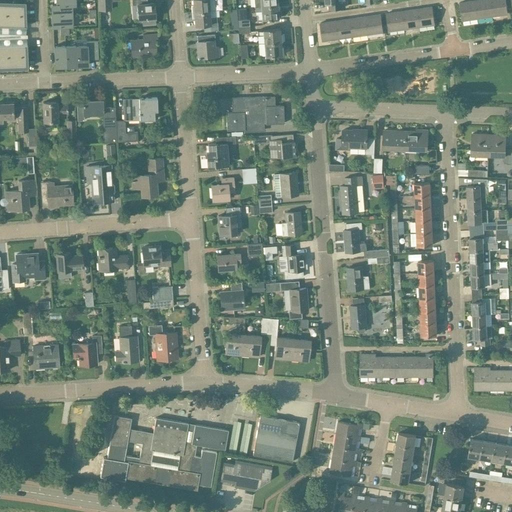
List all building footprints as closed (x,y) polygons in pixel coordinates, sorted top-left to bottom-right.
[(112,10),(111,0),(97,0),(98,11),(112,10)] [(155,23),(154,17),(155,17),(154,2),(147,3),(146,0),(131,0),(132,5),(137,4),(138,19),(144,18),(145,24),(155,23)] [(216,10),(216,4),(215,0),(193,0),(194,12),(209,11),(216,10)] [(342,1),(338,2),(338,0),(324,0),(325,3),(328,3),(329,9),(342,8),(342,1)] [(478,0),(475,1),(478,18),(485,17),(492,16),(489,0),(478,0)] [(505,0),(489,0),(492,16),(507,14),(505,0)] [(22,26),(26,26),(25,3),(0,1),(0,25),(1,26),(5,26),(8,26),(15,26),(19,26),(22,26)] [(475,1),(460,3),(463,20),(478,18),(475,1)] [(53,15),(72,14),(72,4),(72,3),(56,4),(52,4),(53,15)] [(262,19),(280,17),(279,5),(255,6),(255,12),(261,12),(262,19)] [(416,9),(419,27),(434,24),(431,7),(416,9)] [(419,27),(416,9),(402,11),(404,29),(419,27)] [(209,11),(194,12),(195,25),(203,25),(204,32),(218,31),(217,17),(219,17),(219,10),(216,10),(209,11)] [(404,29),(402,11),(386,13),(389,31),(404,29)] [(72,14),(53,15),(53,26),(73,26),(72,14)] [(365,17),(367,34),(383,32),(380,14),(365,17)] [(367,34),(365,17),(350,19),(353,36),(367,34)] [(353,36),(350,19),(335,21),(338,39),(353,36)] [(338,39),(335,21),(320,23),(323,41),(338,39)] [(257,36),(263,36),(264,43),(282,42),(281,28),(263,30),(263,31),(257,32),(257,36)] [(156,41),(157,41),(157,34),(143,35),(144,39),(131,40),(132,56),(143,55),(143,57),(157,55),(156,41)] [(200,57),(218,56),(218,47),(214,47),(213,41),(215,40),(215,34),(196,36),(198,58),(201,58),(200,57)] [(88,64),(88,59),(98,59),(98,40),(86,41),(86,44),(76,45),(77,65),(88,64)] [(282,42),(264,43),(265,56),(283,54),(282,42)] [(0,67),(13,67),(21,67),(28,67),(27,43),(23,43),(19,44),(16,44),(9,44),(6,44),(2,44),(0,44),(0,67)] [(66,65),(65,45),(54,46),(55,66),(66,65)] [(65,45),(66,65),(77,65),(76,45),(65,45)] [(262,124),(284,123),(283,105),(275,105),(274,96),(232,97),(232,112),(226,112),(226,130),(244,129),(244,132),(262,131),(262,124)] [(154,111),(157,110),(157,97),(124,98),(124,119),(155,119),(154,111)] [(84,113),(102,113),(103,143),(117,142),(116,121),(115,121),(114,110),(103,111),(103,99),(83,100),(84,113)] [(44,102),(44,121),(45,127),(58,126),(58,113),(68,113),(68,104),(57,104),(57,101),(44,102)] [(18,116),(18,127),(18,132),(25,132),(25,129),(27,129),(28,129),(27,106),(18,107),(18,108),(14,108),(13,108),(13,103),(0,103),(0,123),(3,124),(3,118),(13,117),(13,116),(18,116)] [(66,120),(67,146),(77,146),(76,120),(66,120)] [(116,121),(117,142),(137,141),(137,132),(125,132),(125,120),(116,121)] [(37,146),(36,128),(28,129),(27,129),(28,147),(37,146)] [(373,154),(374,138),(367,138),(367,130),(357,129),(357,130),(343,130),(342,138),(336,138),(336,149),(344,149),(344,147),(366,148),(365,154),(373,154)] [(405,149),(405,131),(383,130),(382,148),(405,149)] [(405,131),(405,149),(427,150),(427,132),(405,131)] [(292,134),(270,136),(270,139),(268,140),(270,158),(285,157),(294,156),(293,141),(292,134)] [(488,155),(488,134),(472,134),(471,155),(488,155)] [(488,134),(488,155),(504,156),(503,163),(511,163),(511,148),(505,149),(505,135),(488,134)] [(226,144),(235,143),(235,137),(218,137),(218,144),(215,144),(215,143),(208,144),(208,152),(206,152),(207,168),(215,167),(215,166),(228,165),(226,144)] [(107,155),(115,155),(114,145),(106,145),(107,155)] [(33,156),(26,157),(26,166),(27,174),(34,173),(33,156)] [(160,181),(165,181),(164,157),(146,158),(147,173),(131,174),(131,189),(142,188),(142,197),(161,196),(160,181)] [(382,173),(382,158),(374,158),(373,172),(382,173)] [(99,165),(86,166),(87,184),(92,183),(93,202),(112,201),(111,176),(110,165),(99,165)] [(429,172),(429,165),(415,165),(415,173),(430,173),(430,172),(429,172)] [(255,168),(242,169),(243,184),(256,183),(255,168)] [(296,173),(274,174),(276,197),(297,195),(296,173)] [(373,174),(373,187),(385,188),(385,175),(373,174)] [(396,175),(386,176),(386,185),(390,185),(391,197),(397,196),(396,175)] [(345,185),(340,186),(343,214),(358,213),(358,212),(364,211),(362,184),(362,177),(345,178),(345,185)] [(228,193),(234,192),(232,178),(221,179),(222,184),(211,185),(212,200),(228,199),(228,193)] [(0,200),(0,201),(0,202),(0,203),(2,205),(3,205),(7,205),(8,210),(29,209),(28,194),(35,193),(34,179),(17,180),(18,190),(7,191),(7,198),(3,198),(1,199),(0,200)] [(467,186),(467,199),(487,198),(486,197),(488,197),(487,188),(486,188),(486,186),(488,186),(487,179),(475,179),(474,179),(474,186),(467,186)] [(48,181),(40,182),(42,206),(49,206),(49,208),(55,207),(55,205),(73,204),(71,185),(53,186),(53,183),(48,181)] [(415,195),(430,195),(430,182),(414,183),(415,195)] [(271,194),(258,196),(259,207),(271,206),(271,194)] [(430,195),(415,195),(415,208),(431,207),(430,195)] [(481,210),(481,203),(487,203),(487,198),(467,199),(468,211),(481,210)] [(255,213),(254,205),(246,205),(246,214),(255,213)] [(236,226),(240,226),(239,207),(225,208),(225,215),(218,216),(219,234),(236,233),(236,226)] [(431,207),(415,208),(416,220),(431,220),(431,207)] [(481,210),(468,211),(469,223),(482,222),(487,222),(488,222),(488,210),(481,210)] [(285,213),(286,223),(281,223),(282,236),(301,234),(299,212),(285,213)] [(496,230),(508,229),(508,223),(508,219),(507,219),(496,220),(496,230)] [(431,220),(416,220),(417,233),(432,232),(431,220)] [(360,251),(366,250),(366,244),(364,243),(359,243),(358,229),(362,229),(361,222),(352,223),(352,229),(344,230),(346,252),(360,251)] [(508,229),(496,230),(496,241),(508,240),(508,235),(508,229)] [(417,233),(411,233),(411,246),(433,245),(432,232),(417,233)] [(497,242),(483,243),(483,238),(469,238),(470,250),(483,250),(498,249),(497,242)] [(261,243),(247,244),(248,256),(262,255),(261,243)] [(302,270),(304,270),(304,269),(306,268),(306,263),(303,263),(303,254),(295,255),(294,245),(282,246),(283,256),(287,255),(288,271),(284,271),(285,278),(303,277),(302,270)] [(276,246),(264,247),(265,259),(272,259),(271,253),(276,252),(276,246)] [(145,273),(144,266),(160,265),(160,267),(170,266),(169,253),(160,254),(159,247),(142,248),(143,262),(137,262),(138,273),(145,273)] [(117,268),(128,267),(127,255),(116,256),(116,248),(98,249),(99,262),(98,262),(99,271),(117,270),(117,268)] [(369,251),(369,257),(389,256),(389,249),(369,251)] [(483,250),(470,250),(470,262),(484,262),(490,261),(489,250),(483,250)] [(16,255),(17,264),(12,264),(13,281),(23,280),(23,275),(35,275),(35,279),(45,279),(43,260),(38,261),(37,253),(16,255)] [(70,253),(57,254),(58,271),(59,271),(59,277),(70,276),(70,277),(71,277),(71,270),(71,269),(83,268),(82,255),(70,256),(70,253)] [(235,261),(239,261),(239,254),(234,254),(217,255),(218,270),(236,268),(235,261)] [(419,273),(434,272),(433,260),(418,260),(419,273)] [(484,262),(470,262),(471,274),(490,273),(490,269),(490,261),(484,262)] [(364,289),(370,288),(369,276),(362,276),(362,267),(348,268),(349,290),(364,289)] [(434,272),(419,273),(419,286),(435,285),(434,272)] [(490,273),(471,274),(471,287),(485,286),(491,286),(490,273)] [(127,280),(128,303),(136,302),(134,279),(127,280)] [(280,282),(266,284),(266,292),(280,291),(280,282)] [(221,310),(243,309),(241,283),(230,284),(231,292),(220,293),(221,310)] [(435,285),(419,286),(420,298),(435,297),(435,285)] [(153,302),(173,300),(172,286),(152,287),(153,301),(153,302)] [(291,311),(289,311),(290,319),(302,318),(301,311),(307,311),(305,288),(290,290),(291,311)] [(84,292),(85,307),(93,306),(92,292),(84,292)] [(435,297),(420,298),(420,310),(436,310),(435,297)] [(482,298),(482,302),(472,302),(472,315),(486,314),(492,314),(491,298),(482,298)] [(148,308),(173,306),(173,300),(153,302),(153,301),(142,302),(143,309),(143,313),(149,312),(148,308)] [(353,328),(358,327),(358,331),(360,333),(364,332),(365,331),(365,327),(367,327),(365,304),(351,305),(353,328)] [(436,310),(420,310),(421,323),(436,322),(436,310)] [(22,313),(24,336),(32,335),(31,312),(22,313)] [(473,327),(486,326),(486,314),(472,315),(473,327)] [(262,318),(260,334),(268,335),(270,318),(262,318)] [(270,318),(268,335),(269,335),(277,335),(278,319),(271,318),(270,318)] [(295,319),(295,327),(308,328),(308,320),(295,319)] [(436,322),(421,323),(422,336),(437,335),(436,322)] [(121,363),(139,361),(137,336),(132,337),(131,326),(119,326),(119,333),(120,333),(121,338),(119,338),(120,352),(115,352),(116,361),(121,361),(121,363)] [(149,335),(156,334),(157,361),(177,359),(175,333),(162,334),(161,326),(149,327),(149,335)] [(490,345),(490,338),(492,338),(491,326),(486,326),(473,327),(473,338),(480,338),(481,345),(490,345)] [(242,356),(244,335),(227,333),(225,354),(242,356)] [(91,336),(92,343),(73,345),(73,353),(79,353),(80,366),(97,365),(96,353),(102,353),(101,335),(91,336)] [(244,335),(242,356),(259,357),(261,336),(244,335)] [(292,360),(293,339),(276,338),(275,359),(292,360)] [(293,339),(292,360),(308,361),(310,340),(293,339)] [(1,372),(1,371),(9,370),(8,356),(20,356),(19,340),(5,341),(5,346),(0,346),(0,372),(1,372)] [(510,351),(510,341),(503,340),(501,350),(510,351)] [(35,369),(59,367),(58,345),(33,347),(35,369)] [(376,356),(376,353),(360,353),(360,377),(375,376),(374,356),(376,356)] [(418,356),(418,376),(433,376),(433,353),(426,353),(426,356),(418,356)] [(376,356),(374,356),(375,376),(389,376),(389,356),(376,356)] [(403,376),(403,356),(389,356),(389,376),(403,376)] [(418,376),(418,356),(403,356),(403,376),(418,376)] [(489,390),(489,367),(474,367),(474,390),(489,390)] [(503,390),(503,370),(489,370),(489,367),(489,390),(503,390)] [(511,389),(511,369),(503,370),(503,390),(511,389)] [(292,461),(297,434),(299,422),(260,414),(253,453),(292,461)] [(216,452),(202,450),(201,457),(194,456),(197,443),(222,448),(225,448),(228,429),(188,422),(188,423),(156,417),(153,433),(129,429),(131,418),(114,415),(107,458),(103,457),(100,476),(125,481),(125,478),(197,490),(198,484),(211,487),(216,452)] [(235,420),(229,450),(236,452),(242,422),(235,420)] [(337,421),(335,434),(355,438),(356,435),(357,428),(362,428),(363,424),(357,423),(356,425),(337,421)] [(247,454),(251,423),(245,422),(243,444),(240,443),(239,453),(247,454)] [(396,445),(413,447),(415,435),(398,433),(396,445)] [(335,434),(333,447),(353,450),(354,448),(355,440),(360,441),(360,438),(360,436),(356,435),(355,438),(335,434)] [(480,458),(482,441),(470,439),(468,456),(480,458)] [(491,460),(494,442),(482,441),(480,458),(491,460)] [(503,462),(506,444),(494,442),(491,460),(503,462)] [(511,445),(506,444),(503,462),(511,463),(511,445)] [(413,447),(396,445),(394,456),(411,459),(413,447)] [(333,447),(331,459),(351,462),(351,461),(352,452),(357,453),(358,451),(358,449),(354,448),(353,450),(333,447)] [(64,448),(63,455),(72,456),(73,449),(64,448)] [(411,459),(394,456),(392,468),(409,471),(411,459)] [(269,477),(271,466),(235,459),(235,463),(224,461),(221,478),(246,483),(245,487),(254,488),(267,480),(267,476),(269,477)] [(331,459),(329,472),(349,475),(351,465),(355,466),(356,463),(356,461),(351,461),(351,462),(331,459)] [(409,471),(392,468),(390,480),(407,483),(409,471)] [(444,495),(461,498),(463,486),(446,483),(444,495)] [(340,499),(337,511),(350,511),(353,500),(351,500),(343,498),(344,493),(339,492),(338,499),(340,499)] [(353,500),(350,511),(363,511),(365,502),(364,502),(356,500),(357,495),(354,495),(352,494),(351,500),(353,500)] [(442,507),(459,510),(461,498),(444,495),(442,507)] [(365,502),(363,511),(376,511),(378,504),(376,504),(368,502),(369,497),(366,497),(365,497),(364,502),(365,502)] [(378,504),(376,511),(389,511),(391,506),(389,506),(381,504),(382,499),(379,499),(377,498),(376,504),(378,504)] [(391,506),(389,511),(402,511),(403,508),(401,508),(393,506),(394,501),(391,501),(390,501),(389,506),(391,506)] [(403,508),(402,511),(415,511),(416,510),(406,508),(407,504),(404,503),(402,503),(401,508),(403,508)]
